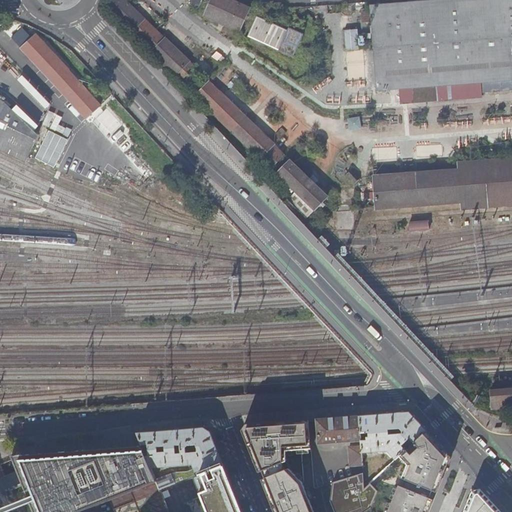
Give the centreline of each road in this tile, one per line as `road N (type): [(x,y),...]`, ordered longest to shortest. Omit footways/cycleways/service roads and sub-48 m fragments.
road 1 (secondary): [(397,348),(203,160),(72,17)]
road 2 (residential): [(0,432),(221,409)]
road 3 (residential): [(221,409),(413,394)]
road 4 (secondary): [(493,446),(397,348)]
